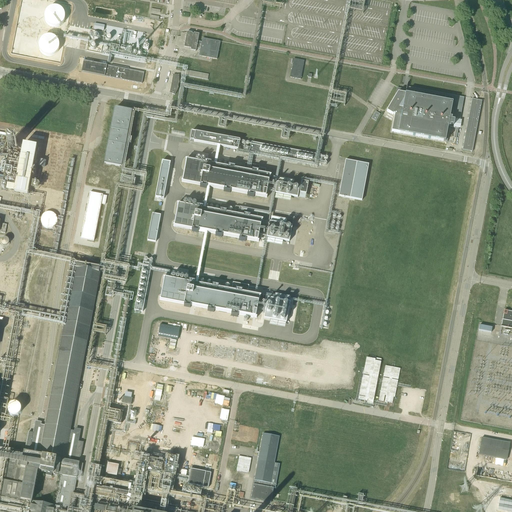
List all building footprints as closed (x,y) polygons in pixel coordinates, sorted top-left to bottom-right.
[(199,56),(217,60),(220,42),(202,39),(201,43),(198,42),(199,35),(194,34),(193,35),(192,35),(192,34),(187,33),(186,39),(183,38),(182,43),(185,44),(184,48),(189,49),(190,47),(191,48),(191,51),(196,52),(196,49),(200,50),(199,56)] [(144,71),(84,58),(81,72),(141,83),(144,71)] [(304,61),(294,59),(290,78),(301,80),(304,61)] [(185,70),(184,75),(208,79),(209,74),(185,70)] [(178,87),(178,84),(179,84),(179,82),(179,75),(175,75),(173,75),(170,93),(172,94),(175,95),(178,89),(178,87)] [(460,120),(464,98),(402,86),(387,111),(393,115),(394,114),(395,115),(391,132),(447,142),(450,127),(455,128),(453,128),(455,119),(460,120)] [(462,150),(472,152),(482,101),(479,101),(472,99),(462,150)] [(107,164),(120,167),(130,112),(117,109),(107,164)] [(238,150),(240,140),(192,131),(190,141),(238,150)] [(306,163),(308,153),(251,142),(249,152),(306,163)] [(14,193),(28,195),(28,192),(37,147),(23,144),(14,193)] [(205,162),(205,163),(186,160),(185,161),(187,161),(183,181),(182,181),(182,182),(200,186),(200,187),(207,189),(207,188),(206,188),(207,187),(224,190),(224,191),(223,191),(223,192),(230,193),(230,192),(230,191),(248,194),(247,196),(254,197),(253,197),(254,196),(267,198),(267,197),(266,197),(270,176),(271,177),(271,176),(265,174),(266,170),(259,168),(258,169),(259,169),(258,171),(252,170),(252,171),(252,172),(234,169),(235,167),(228,166),(229,166),(228,168),(211,164),(211,163),(211,162),(205,161),(205,162)] [(357,162),(346,160),(343,173),(339,196),(350,198),(362,200),(365,183),(369,165),(357,162)] [(162,161),(155,197),(163,199),(170,162),(162,161)] [(306,194),(308,183),(302,181),(300,193),(306,194)] [(297,197),(299,187),(277,183),(275,193),(297,197)] [(94,243),(102,196),(89,193),(81,240),(94,243)] [(178,205),(174,225),(173,225),(173,226),(192,229),(192,231),(191,231),(198,232),(198,230),(215,234),(215,235),(215,236),(221,237),(221,235),(239,239),(239,240),(238,240),(245,242),(245,241),(245,240),(258,242),(258,241),(257,241),(261,221),(262,221),(262,220),(256,219),(256,215),(257,215),(257,214),(250,213),(250,214),(250,216),(243,214),(243,215),(244,215),(243,216),(226,213),(226,211),(220,210),(220,212),(202,208),(202,207),(203,207),(196,205),(196,206),(196,207),(177,203),(177,204),(178,205)] [(58,225),(53,211),(40,216),(45,230),(58,225)] [(160,215),(152,214),(147,241),(155,242),(160,215)] [(291,227),(270,223),(267,238),(288,242),(291,227)] [(41,456),(64,460),(100,270),(77,265),(77,263),(71,262),(66,291),(72,292),(41,456)] [(135,313),(144,314),(149,278),(140,276),(135,313)] [(159,300),(184,305),(184,306),(190,308),(190,307),(190,306),(208,309),(208,311),(207,311),(214,312),(214,310),(231,314),(231,315),(237,317),(238,316),(237,316),(238,315),(257,318),(257,317),(256,317),(260,297),(261,297),(261,296),(254,295),(256,289),(248,287),(247,293),(242,292),(242,291),(242,290),(236,289),(236,291),(218,288),(218,286),(219,286),(212,285),(212,287),(194,283),(195,282),(195,281),(188,280),(188,281),(189,281),(188,282),(163,277),(163,278),(164,279),(162,288),(161,294),(160,299),(159,299),(159,300)] [(290,302),(274,299),(268,298),(264,319),(286,323),(290,302)] [(511,311),(507,311),(504,310),(501,326),(500,326),(500,327),(511,328),(511,311)] [(492,328),(480,326),(479,332),(491,334),(492,328)] [(252,393),(251,399),(271,403),(272,397),(252,393)] [(15,402),(14,403),(13,403),(12,403),(11,404),(10,404),(10,405),(9,405),(9,406),(9,407),(8,407),(8,408),(8,409),(8,410),(8,411),(9,412),(9,413),(10,414),(11,415),(12,415),(12,416),(13,416),(14,416),(15,416),(16,416),(17,416),(18,416),(19,415),(20,415),(20,414),(21,414),(21,413),(22,412),(22,411),(22,410),(22,409),(22,408),(22,407),(21,406),(21,405),(20,405),(20,404),(19,404),(19,403),(17,403),(16,402),(15,402)] [(290,432),(293,413),(240,405),(237,429),(239,430),(237,441),(255,444),(257,429),(252,428),(252,426),(290,432)] [(254,480),(262,481),(275,484),(279,464),(272,463),(277,437),(263,434),(254,480)] [(479,455),(507,460),(510,443),(482,438),(479,455)] [(249,473),(251,459),(239,456),(238,465),(237,465),(236,471),(249,473)] [(38,471),(35,487),(26,485),(3,481),(0,495),(23,499),(33,501),(30,511),(53,511),(54,510),(55,510),(54,511),(59,511),(67,476),(38,471)] [(144,486),(145,477),(135,476),(134,484),(144,486)] [(261,485),(262,481),(254,480),(251,499),(271,503),(273,487),(261,485)] [(495,511),(497,511),(511,511),(511,498),(498,496),(495,511)]
